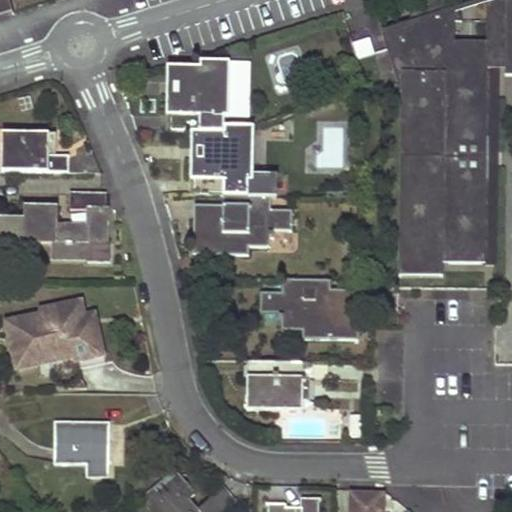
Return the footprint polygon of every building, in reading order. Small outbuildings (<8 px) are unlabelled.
[(9,0),(0,0),(0,13),(13,9),(9,0)] [(411,8),(409,14),(408,21),(382,29),(401,88),(398,273),(443,273),(443,259),(486,260),(488,71),(505,71),(505,78),(511,80),(511,0),(472,0),(456,5),(451,0),(416,0),(414,3),(411,8)] [(352,42),(355,59),(374,55),(370,38),(352,42)] [(203,68),(182,68),(182,95),(169,95),(169,118),(227,119),(228,63),(203,63),(203,68)] [(182,95),(182,68),(170,67),(169,95),(182,95)] [(227,119),(169,118),(168,132),(193,132),(205,133),(226,133),(226,128),(227,119)] [(252,128),(226,128),(226,133),(205,133),(205,160),(193,159),(192,196),(229,196),(250,197),(250,186),(252,128)] [(205,160),(205,133),(193,132),(193,159),(205,160)] [(58,135),(4,133),(3,171),(70,173),(70,157),(58,156),(58,135)] [(107,194),(71,193),(71,209),(87,210),(87,225),(57,225),(57,208),(25,207),(25,219),(24,242),(56,243),(56,261),(89,261),(90,244),(107,246),(107,194)] [(250,197),(229,196),(230,207),(196,206),(196,255),(250,257),(250,247),(270,248),(270,239),(275,238),(275,231),(292,232),(293,210),(272,210),(273,197),(250,197)] [(0,253),(24,255),(24,242),(25,219),(0,218),(0,253)] [(326,280),(283,279),(283,292),(263,292),(261,313),(280,314),(280,320),(284,320),(284,331),(306,332),(306,340),(360,341),(360,297),(360,291),(326,292),(326,280)] [(43,315),(8,322),(17,365),(41,360),(42,364),(74,357),(75,363),(106,357),(101,337),(84,326),(83,318),(86,317),(83,301),(67,305),(70,314),(44,320),(43,315)] [(97,314),(86,316),(86,317),(83,318),(84,326),(101,337),(97,314)] [(77,371),(107,365),(106,357),(75,363),(77,371)] [(305,363),(249,361),(249,412),(305,413),(305,363)] [(111,425),(57,423),(56,464),(87,466),(109,466),(111,425)] [(87,479),(109,480),(109,466),(87,466),(87,479)] [(199,493),(179,469),(149,493),(159,504),(159,511),(240,511),(242,511),(226,492),(202,510),(192,499),(199,493)] [(383,511),(384,497),(354,496),(353,511),(383,511)] [(288,505),(270,504),(269,511),(320,511),(321,501),(305,501),(305,510),(288,510),(288,505)]
